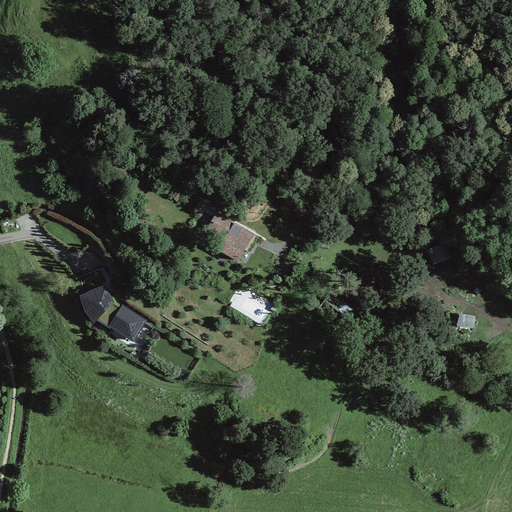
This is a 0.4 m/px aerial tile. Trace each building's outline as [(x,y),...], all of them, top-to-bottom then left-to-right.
[(181,198),(175,193),(171,198),(176,203),(181,198)] [(226,210),(202,196),(192,212),(200,217),(205,209),(216,215),(207,231),(224,240),(218,252),(237,263),(244,251),(248,253),(258,236),(223,216),(226,210)] [(84,314),(93,326),(114,305),(105,289),(80,299),(84,314)] [(343,305),(329,294),(323,302),(337,312),(338,311),(345,317),(352,310),(344,304),(343,305)] [(122,307),(108,329),(132,344),(146,322),(122,307)] [(459,330),(475,332),(477,320),(461,317),(459,330)]
